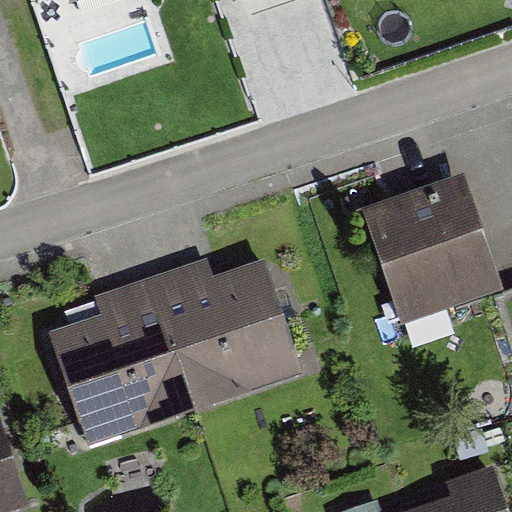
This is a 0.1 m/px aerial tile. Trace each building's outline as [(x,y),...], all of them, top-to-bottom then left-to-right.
[(83,0),(86,8),(111,0),(239,0),(243,9),(271,0),(83,0)] [(511,286),(480,185),(391,212),(428,329),(511,302),(511,286)] [(209,263),(152,283),(198,416),(304,379),(265,267),(216,284),(209,263)] [(194,417),(198,416),(152,283),(95,303),(102,323),(52,340),(74,404),(91,452),(138,436),(156,430),(194,417)] [(23,424),(0,430),(0,511),(14,511),(46,503),(23,424)] [(455,506),(435,511),(511,511),(511,481),(507,465),(448,483),(455,506)]
